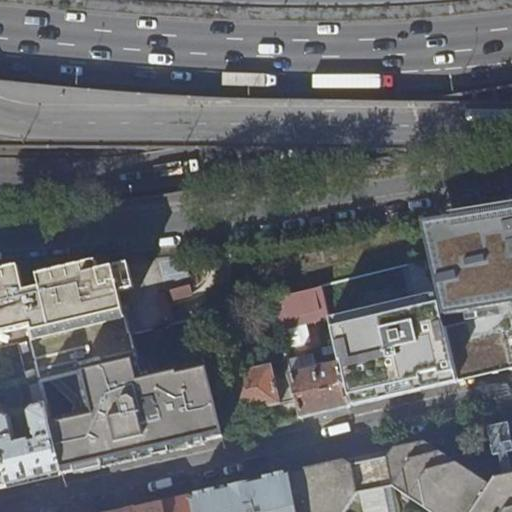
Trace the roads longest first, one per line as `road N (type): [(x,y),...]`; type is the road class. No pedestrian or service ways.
road 1 (residential): [(511,393),(4,511)]
road 2 (trunk): [(0,177),(225,162),(511,113)]
road 3 (tertiary): [(0,239),(128,229),(511,174)]
road 4 (trunk): [(0,29),(240,48),(511,37)]
road 5 (trunk): [(511,124),(66,126),(0,117)]
